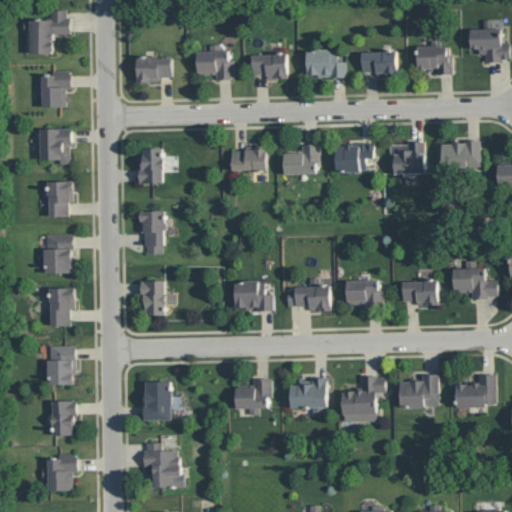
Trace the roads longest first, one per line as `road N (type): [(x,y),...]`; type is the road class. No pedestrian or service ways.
road 1 (residential): [(106,0),(116,511)]
road 2 (residential): [(511,105),(110,117)]
road 3 (residential): [(511,338),(114,350)]
